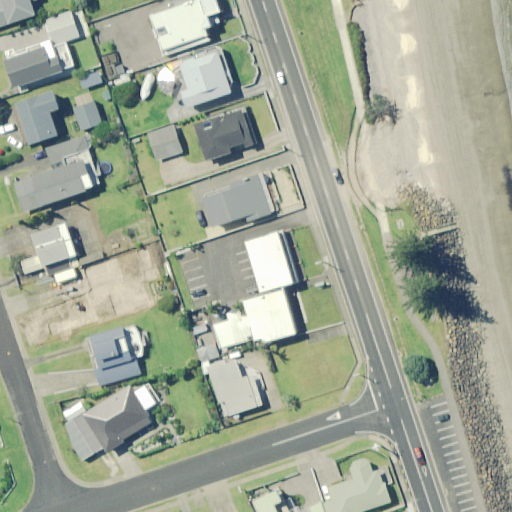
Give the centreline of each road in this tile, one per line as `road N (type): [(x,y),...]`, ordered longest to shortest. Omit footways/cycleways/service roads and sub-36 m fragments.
road 1 (secondary): [(260,0),(395,403)]
road 2 (residential): [(74,511),(395,403)]
road 3 (residential): [(60,511),(0,333)]
